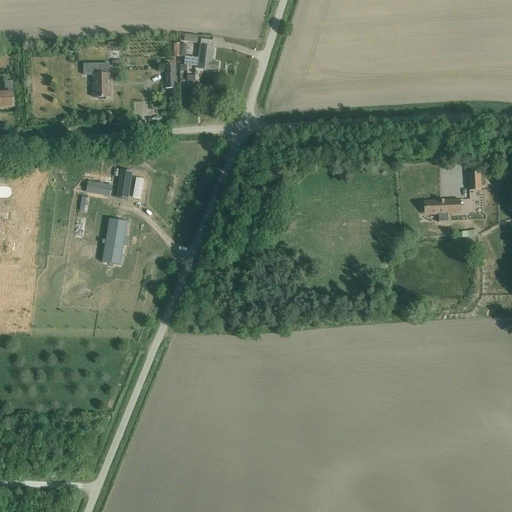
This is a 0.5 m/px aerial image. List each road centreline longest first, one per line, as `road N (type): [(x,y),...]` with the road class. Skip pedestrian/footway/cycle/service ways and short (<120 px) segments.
road 1 (unclassified): [(240,128),(87,511)]
road 2 (unclassified): [(240,128),(511,118)]
road 3 (unclassified): [(240,128),(0,143)]
road 4 (unclassified): [(240,128),(281,0)]
